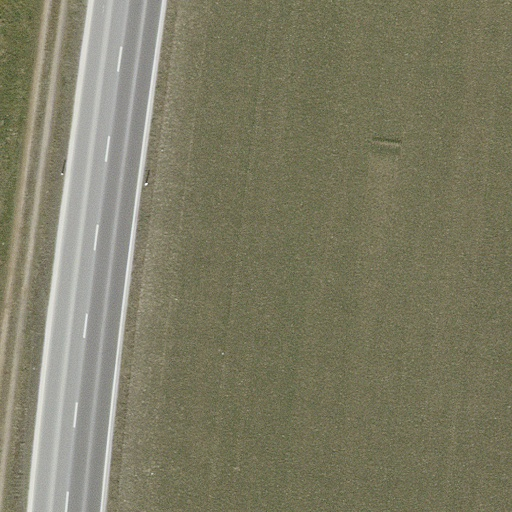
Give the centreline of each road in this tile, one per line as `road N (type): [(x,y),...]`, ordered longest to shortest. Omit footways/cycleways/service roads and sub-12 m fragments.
road 1 (secondary): [(117,0),(55,423),(52,511)]
road 2 (track): [(41,0),(0,292)]
